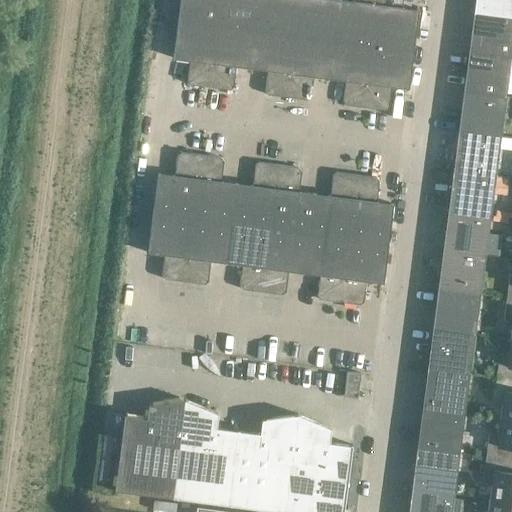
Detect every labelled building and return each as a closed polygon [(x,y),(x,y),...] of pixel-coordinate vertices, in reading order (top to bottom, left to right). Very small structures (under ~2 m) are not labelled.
[(179,0),(177,18),(217,24),(220,0),(179,0)] [(220,0),(217,24),(256,29),(259,0),(220,0)] [(259,0),(256,29),(295,34),(299,0),(259,0)] [(299,0),(295,34),(334,39),(338,0),(299,0)] [(355,0),(355,1),(350,0),(338,0),(334,39),(373,44),(378,0),(355,0)] [(378,0),(373,44),(413,49),(418,9),(401,7),(402,0),(378,0)] [(511,0),(475,0),(474,11),(511,16),(511,0)] [(511,30),(511,16),(474,11),(469,51),(509,56),(511,30)] [(217,24),(177,18),(172,59),(189,61),(186,81),(189,84),(209,87),(217,24)] [(256,29),(217,24),(209,87),(229,90),(233,87),(235,67),(251,69),(256,29)] [(295,34),(256,29),(251,69),(267,71),(264,91),(266,95),(287,97),(295,34)] [(334,39),(295,34),(287,97),(307,100),(310,97),(313,77),(329,79),(334,39)] [(373,44),(334,39),(329,79),(344,81),(342,102),(344,105),(365,107),(373,44)] [(413,49),(373,44),(365,107),(385,110),(388,108),(391,87),(408,89),(413,49)] [(509,56),(469,51),(464,91),(504,96),(509,56)] [(504,96),(464,91),(459,130),(498,136),(504,96)] [(498,136),(459,130),(453,170),(493,175),(498,136)] [(157,172),(152,213),(192,218),(200,155),(180,152),(177,154),(174,175),(157,172)] [(221,157),(200,155),(192,218),(231,223),(236,183),(220,181),(223,160),(221,157)] [(252,185),(236,183),(231,223),(270,228),(278,165),(258,162),(255,164),(252,185)] [(298,167),(278,165),(270,228),(309,233),(314,193),(298,191),(301,170),(298,167)] [(493,175),(453,170),(448,210),(488,215),(493,175)] [(330,195),(314,193),(309,233),(347,238),(356,175),(335,172),(332,175),(330,195)] [(376,177),(356,175),(347,238),(387,243),(393,203),(376,201),(378,181),(376,177)] [(496,176),(494,193),(504,194),(506,178),(496,176)] [(488,215),(448,210),(443,249),(483,255),(488,215)] [(192,218),(152,213),(147,253),(164,255),(161,276),(163,279),(184,281),(192,218)] [(231,223),(192,218),(184,281),(204,284),(207,282),(210,261),(226,263),(231,223)] [(270,228),(231,223),(226,263),(241,265),(239,286),(241,289),(261,292),(270,228)] [(309,233),(270,228),(261,292),(282,294),(285,292),(288,271),(303,273),(309,233)] [(347,238),(309,233),(303,273),(319,275),(316,296),(319,299),(339,302),(347,238)] [(387,243),(347,238),(339,302),(359,304),(363,302),(365,281),(382,284),(387,243)] [(483,255),(443,249),(438,289),(478,294),(483,255)] [(478,294),(438,289),(433,329),(473,334),(478,294)] [(511,298),(506,298),(503,321),(511,325),(510,339),(511,339),(511,298)] [(473,334),(433,329),(428,368),(467,374),(473,334)] [(511,339),(510,339),(508,353),(498,354),(495,377),(511,379),(511,339)] [(467,374),(428,368),(422,408),(462,413),(467,374)] [(346,371),(346,372),(343,396),(357,398),(360,373),(346,371)] [(511,379),(495,377),(492,400),(501,404),(499,418),(511,419),(511,379)] [(172,497),(184,400),(147,405),(147,406),(148,406),(146,418),(125,416),(126,409),(124,409),(114,490),(172,497)] [(218,414),(184,400),(172,497),(228,505),(238,423),(237,430),(216,427),(217,415),(218,414)] [(462,413),(422,408),(417,448),(457,453),(462,413)] [(285,511),(297,414),(260,419),(260,421),(261,421),(259,433),(238,430),(239,423),(238,423),(228,505),(285,511)] [(331,429),(297,414),(285,511),(342,511),(352,439),(351,438),(350,445),(328,442),(330,430),(331,429)] [(511,419),(499,418),(498,432),(488,433),(485,457),(511,460),(511,419)] [(457,453),(417,448),(412,487),(452,492),(457,453)] [(511,460),(485,457),(482,480),(491,484),(489,497),(511,500),(511,460)] [(449,511),(452,492),(412,487),(408,511),(449,511)] [(511,511),(511,500),(489,497),(487,511),(482,511),(511,511)]
